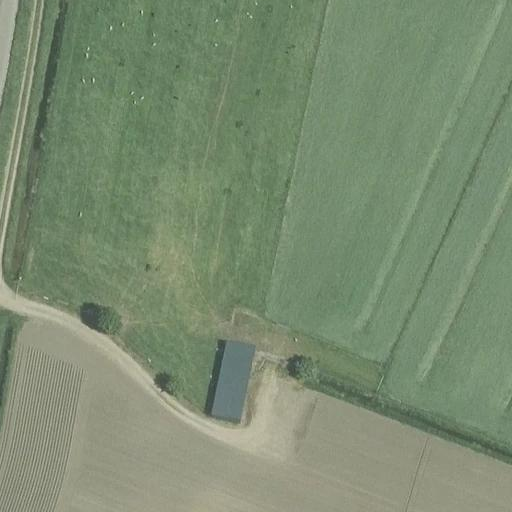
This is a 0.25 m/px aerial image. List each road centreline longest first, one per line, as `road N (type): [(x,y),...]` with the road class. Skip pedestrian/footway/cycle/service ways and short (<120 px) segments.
road 1 (track): [(222,432),(191,420),(97,338),(0,292)]
road 2 (track): [(0,238),(41,0)]
